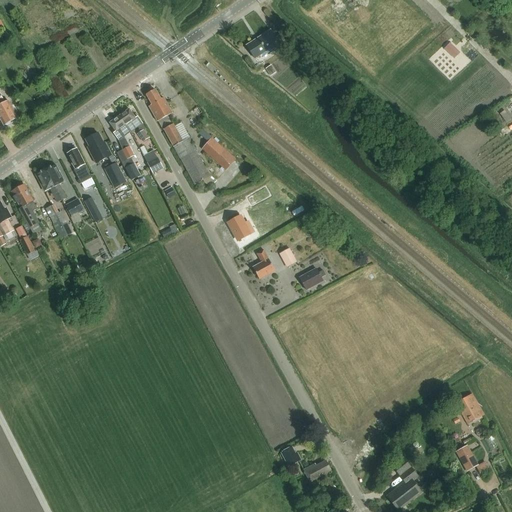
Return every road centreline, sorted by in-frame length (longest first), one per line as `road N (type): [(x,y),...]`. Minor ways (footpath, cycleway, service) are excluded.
road 1 (unclassified): [(363,511),(128,83)]
road 2 (tertiary): [(0,172),(128,83)]
road 3 (tertiary): [(128,83),(250,0)]
